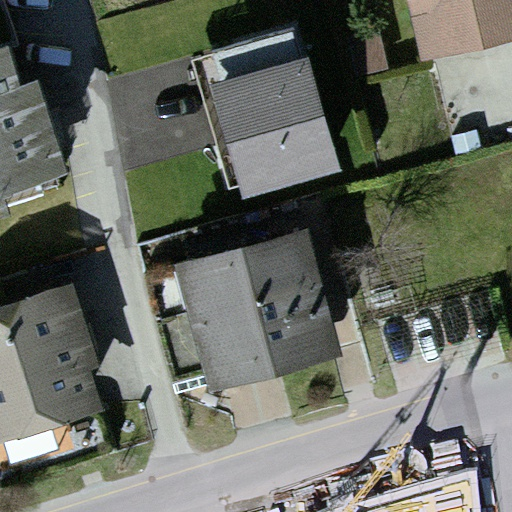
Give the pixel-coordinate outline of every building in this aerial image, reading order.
[(511,0),(394,0),(409,43),(511,9),(511,0)] [(309,12),(213,30),(240,173),(336,155),(309,12)] [(0,89),(0,170),(24,163),(0,89)] [(282,231),(164,269),(201,384),(319,345),(282,231)] [(43,280),(0,293),(0,420),(80,395),(43,280)]
